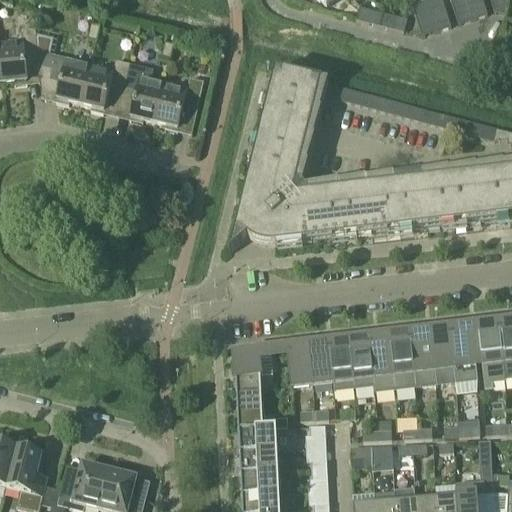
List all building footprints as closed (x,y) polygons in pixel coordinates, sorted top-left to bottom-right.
[(313,0),(327,11),(336,0),(313,0)] [(437,35),(451,31),(441,0),(438,0),(426,4),(437,35)] [(465,0),(449,0),(459,28),(473,23),(465,0)] [(465,0),(473,23),(488,19),(481,0),(465,0)] [(489,0),(495,16),(506,18),(508,0),(489,0)] [(426,4),(412,9),(422,40),(437,35),(426,4)] [(367,27),(371,14),(360,11),(356,24),(367,27)] [(380,30),(383,17),(371,14),(367,27),(380,30)] [(396,21),(383,17),(380,30),(393,33),(396,21)] [(396,21),(393,33),(404,36),(407,24),(396,21)] [(96,43),(100,31),(92,28),(88,41),(96,43)] [(28,89),(25,59),(40,57),(37,33),(23,35),(24,45),(0,47),(5,89),(17,87),(17,90),(28,89)] [(165,47),(162,60),(171,62),(174,49),(165,47)] [(68,107),(82,111),(92,69),(49,59),(40,59),(43,84),(53,83),(63,85),(58,105),(57,108),(68,110),(68,107)] [(118,65),(116,75),(92,69),(82,111),(94,114),(93,116),(104,119),(111,89),(126,92),(132,69),(118,65)] [(143,126),(156,129),(166,87),(153,84),(156,74),(132,69),(126,92),(139,96),(132,126),(142,128),(143,126)] [(511,96),(511,76),(502,74),(497,93),(511,96)] [(272,250),(276,250),(412,234),(511,222),(511,173),(297,199),(295,196),(322,86),(275,75),(230,258),(248,242),(250,244),(253,246),(256,247),(259,249),(262,249),(266,250),(269,250),(272,250)] [(192,83),(190,93),(166,87),(156,129),(168,132),(167,134),(177,137),(185,107),(200,110),(206,87),(192,83)] [(511,137),(329,89),(326,101),(493,146),(507,144),(508,149),(511,148),(511,137)] [(511,383),(511,328),(508,329),(509,333),(499,334),(505,384),(511,383)] [(505,384),(499,334),(490,336),(489,331),(478,332),(485,394),(493,394),(492,387),(505,386),(505,384)] [(460,339),(451,340),(455,373),(458,398),(477,396),(478,385),(476,370),(472,333),(460,334),(460,339)] [(441,336),(430,338),(435,375),(455,373),(451,340),(441,341),(441,336)] [(435,375),(430,338),(419,339),(420,344),(411,345),(416,393),(436,391),(435,375)] [(416,393),(411,345),(401,346),(400,341),(390,342),(396,396),(416,393)] [(390,342),(379,344),(379,348),(370,349),(375,392),(376,398),(396,396),(390,342)] [(375,392),(370,349),(360,351),(360,346),(349,347),(355,395),(375,392)] [(355,395),(349,347),(338,348),(339,353),(330,354),(333,387),(335,397),(355,395)] [(319,351),(309,352),(313,389),(333,387),(330,354),(320,355),(319,351)] [(292,392),(313,389),(309,352),(298,353),(298,358),(288,359),(292,392)] [(235,361),(237,398),(261,396),(260,380),(273,379),(271,358),(259,359),(259,358),(235,361)] [(261,396),(237,398),(239,436),(263,435),(263,434),(261,396)] [(341,415),(341,425),(356,424),(355,415),(341,415)] [(329,416),(314,417),(315,426),(329,425),(329,416)] [(315,426),(314,417),(300,418),(301,427),(315,426)] [(276,433),(288,433),(287,422),(275,423),(276,433)] [(379,437),(377,437),(377,446),(392,445),(391,426),(379,427),(379,437)] [(479,426),(458,427),(458,433),(459,442),(473,441),(480,441),(479,426)] [(507,440),(507,430),(492,431),(493,440),(507,440)] [(310,441),(326,440),(325,431),(310,432),(310,441)] [(459,442),(458,433),(444,434),(444,443),(459,442)] [(263,435),(239,436),(240,458),(277,456),(276,434),(263,434),(263,435)] [(432,434),(418,435),(418,444),(432,443),(432,434)] [(418,444),(418,435),(403,435),(404,445),(418,444)] [(377,446),(377,437),(363,437),(363,447),(377,446)] [(0,489),(7,492),(18,452),(0,447),(0,489)] [(454,457),(453,448),(439,449),(439,458),(454,457)] [(398,451),(399,460),(413,459),(412,450),(398,451)] [(427,450),(412,450),(413,459),(427,459),(427,450)] [(392,460),(392,451),(372,452),(372,461),(392,460)] [(18,452),(7,492),(21,495),(17,511),(18,511),(41,511),(47,490),(35,487),(43,459),(18,452)] [(372,461),(372,452),(351,453),(351,462),(372,461)] [(277,456),(240,458),(241,479),(279,477),(277,456)] [(327,475),(327,466),(311,467),(312,476),(327,475)] [(85,511),(86,511),(91,511),(101,511),(111,476),(84,469),(78,491),(64,488),(58,510),(67,511),(85,511)] [(328,484),(327,475),(312,476),(312,485),(328,484)] [(111,476),(101,511),(144,511),(147,505),(133,501),(138,483),(111,476)] [(279,477),(241,479),(242,501),(280,499),(279,477)] [(509,490),(510,480),(499,480),(498,490),(509,490)] [(493,511),(493,498),(486,499),(485,486),(455,488),(456,501),(457,511),(493,511)] [(375,508),(375,511),(395,511),(395,507),(394,497),(374,499),(375,508)] [(511,511),(511,499),(493,498),(493,511),(511,511)] [(242,511),(280,511),(280,499),(242,501),(242,511)] [(457,511),(456,501),(436,503),(436,511),(457,511)] [(415,505),(416,511),(436,511),(436,503),(415,505)]
